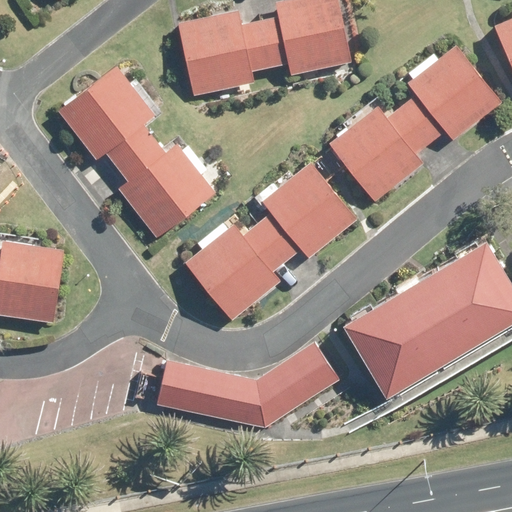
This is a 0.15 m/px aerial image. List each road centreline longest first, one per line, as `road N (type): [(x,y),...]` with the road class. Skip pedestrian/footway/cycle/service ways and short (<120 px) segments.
road 1 (residential): [(511,154),(289,333),(254,347),(211,347),(167,324),(141,290)]
road 2 (residential): [(141,290),(0,106)]
road 3 (residential): [(134,0),(0,106)]
road 4 (residential): [(0,363),(45,360),(77,344),(112,323),(141,290)]
